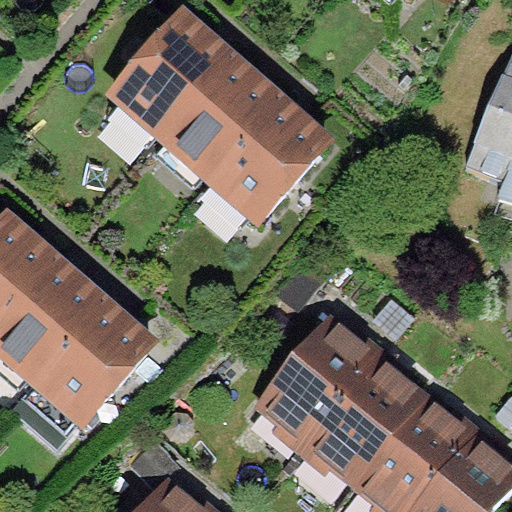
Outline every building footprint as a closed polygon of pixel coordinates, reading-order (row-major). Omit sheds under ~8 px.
[(393,0),(418,21),(435,0),(393,0)] [(241,72),(190,25),(114,115),(165,158),(241,72)] [(213,201),(290,114),(241,72),(165,158),(213,201)] [(511,78),(468,180),(511,198),(511,78)] [(263,245),(340,158),(290,114),(213,201),(263,245)] [(0,345),(65,271),(14,225),(0,241),(0,345)] [(0,371),(40,405),(117,317),(65,271),(0,345),(0,371)] [(92,450),(168,362),(117,317),(40,405),(92,450)] [(388,366),(335,321),(257,413),(310,458),(388,366)] [(436,405),(388,366),(310,458),(359,500),(436,405)] [(427,511),(483,442),(436,405),(359,500),(374,511),(427,511)] [(427,511),(505,511),(511,504),(511,465),(483,442),(427,511)] [(208,511),(175,484),(151,511),(208,511)]
